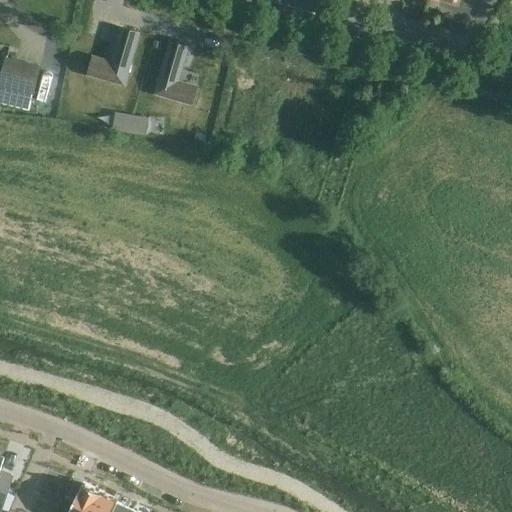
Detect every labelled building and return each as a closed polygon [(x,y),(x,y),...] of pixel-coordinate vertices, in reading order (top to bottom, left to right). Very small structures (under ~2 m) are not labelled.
[(93,56),(88,74),(125,84),(139,32),(122,27),(112,62),(95,57),(93,56)] [(171,41),(156,93),(192,103),(197,86),(178,81),(188,46),(171,41)] [(40,65),(7,57),(0,84),(0,101),(29,109),(40,65)] [(107,119),(111,102),(79,94),(75,112),(107,119)] [(117,112),(114,128),(146,133),(149,118),(117,112)] [(0,511),(8,487),(0,484),(0,470),(4,458),(0,456),(0,511)] [(68,511),(93,511),(103,494),(104,494),(104,493),(83,483),(68,511)] [(103,494),(93,511),(112,511),(118,501),(117,501),(104,494),(103,494)] [(118,501),(112,511),(131,511),(133,509),(118,502),(119,501),(118,501)]
